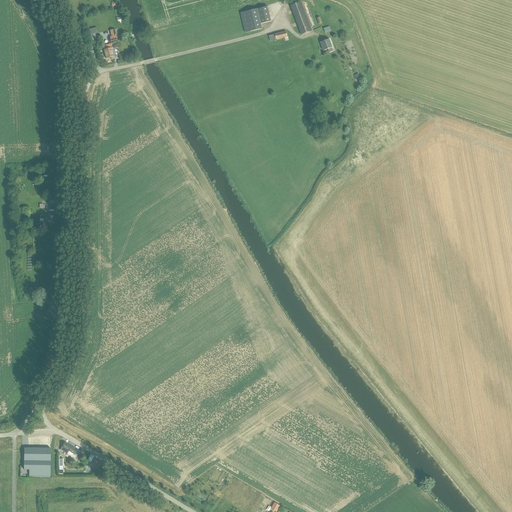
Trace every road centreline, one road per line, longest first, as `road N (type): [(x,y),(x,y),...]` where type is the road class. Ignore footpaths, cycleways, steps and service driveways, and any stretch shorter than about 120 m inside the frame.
road 1 (unclassified): [(41,401),(72,320),(77,111)]
road 2 (unclassified): [(95,72),(277,28),(312,34)]
road 3 (unclassified): [(192,511),(56,431)]
